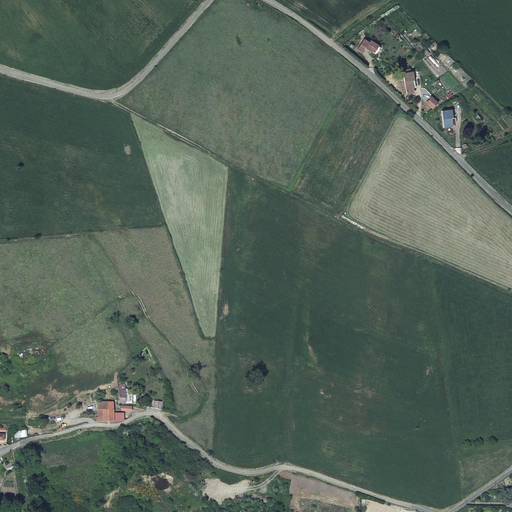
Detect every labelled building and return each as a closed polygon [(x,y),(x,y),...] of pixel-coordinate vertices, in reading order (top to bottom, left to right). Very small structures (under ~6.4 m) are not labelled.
[(365,48),(373,53),(377,45),(369,40),(368,42),(364,39),(357,50),(362,53),(365,48)] [(411,69),(405,70),(405,73),(402,74),(406,94),(412,93),(410,80),(413,80),(411,69)] [(450,110),(441,111),(443,126),(452,125),(450,110)] [(125,394),(125,385),(117,384),(118,402),(130,402),(130,394),(125,394)] [(96,420),(103,420),(123,420),(123,414),(113,413),(113,401),(105,402),(98,401),(98,409),(98,416),(96,416),(96,420)]
